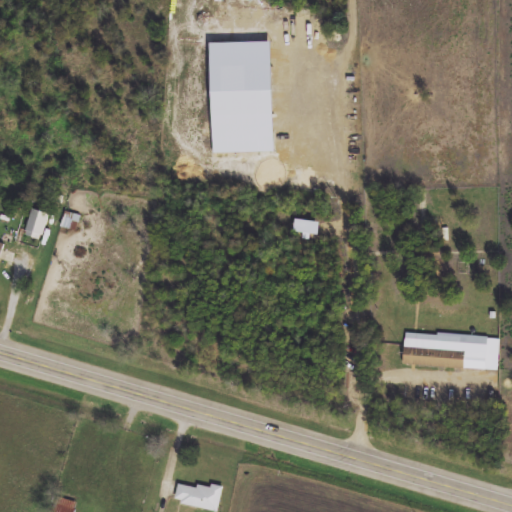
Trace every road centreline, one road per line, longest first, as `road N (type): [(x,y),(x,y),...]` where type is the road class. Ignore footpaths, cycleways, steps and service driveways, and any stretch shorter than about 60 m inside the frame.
road 1 (primary): [(511,502),(0,347)]
road 2 (residential): [(145,392),(109,460),(95,511)]
road 3 (residential): [(0,221),(19,250),(0,339)]
